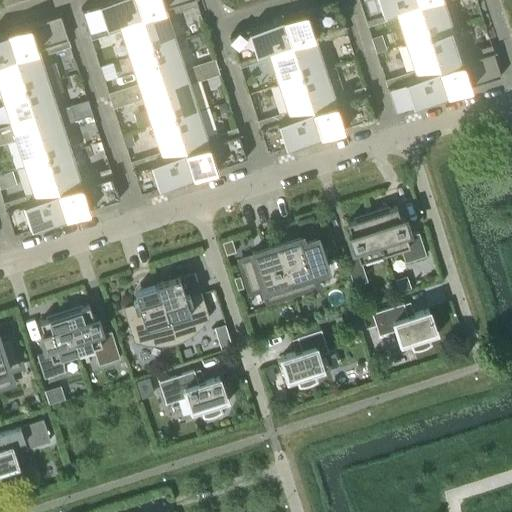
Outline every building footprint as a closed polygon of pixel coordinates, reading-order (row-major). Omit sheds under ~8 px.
[(103,0),(80,7),(88,31),(141,14),(136,0),(103,0)] [(136,0),(141,14),(184,0),(136,0)] [(184,0),(141,14),(152,48),(175,41),(166,14),(197,4),(195,0),(184,0)] [(358,0),(364,18),(418,0),(417,0),(358,0)] [(398,15),(406,42),(429,35),(418,0),(364,18),(367,25),(398,15)] [(418,0),(429,35),(451,28),(443,1),(445,0),(418,0)] [(296,10),(282,14),(290,41),(344,24),(336,1),(297,13),(296,10)] [(19,23),(5,28),(14,55),(67,38),(60,14),(20,27),(19,23)] [(121,29),(130,55),(152,48),(141,14),(88,31),(90,39),(121,29)] [(230,35),(237,59),(290,41),(282,14),(268,19),(269,22),(230,35)] [(290,41),(302,76),(324,69),(315,42),(346,32),(344,24),(290,41)] [(0,59),(14,55),(5,28),(0,29),(0,59)] [(429,35),(440,69),(493,52),(491,44),(460,54),(451,28),(429,35)] [(384,79),(386,86),(440,69),(429,35),(406,42),(415,69),(384,79)] [(14,55),(25,89),(47,82),(39,55),(70,45),(67,38),(14,55)] [(152,48),(163,82),(217,65),(214,58),(183,68),(175,41),(152,48)] [(270,56),(279,83),(302,76),(290,41),(237,59),(240,66),(270,56)] [(107,92),(110,100),(163,82),(152,48),(130,55),(138,82),(107,92)] [(493,52),(440,69),(448,96),(462,91),(461,88),(501,75),(493,52)] [(0,88),(3,96),(25,89),(14,55),(0,59),(0,88)] [(54,91),(64,89),(58,59),(48,61),(54,91)] [(163,82),(174,117),(197,109),(188,83),(219,73),(217,65),(163,82)] [(302,76),(313,110),(366,93),(363,85),(333,95),(324,69),(302,76)] [(440,69),(386,86),(394,110),(433,97),(434,101),(448,96),(440,69)] [(257,120),(259,127),(313,110),(302,76),(279,83),(288,110),(257,120)] [(25,89),(36,123),(89,106),(87,99),(56,109),(47,82),(25,89)] [(163,82),(110,100),(112,107),(143,97),(152,123),(152,124),(174,117),(163,82)] [(0,126),(0,134),(36,123),(25,89),(3,96),(11,123),(0,126)] [(366,93),(313,110),(321,137),(335,132),(334,129),(373,116),(366,93)] [(228,110),(225,101),(217,104),(220,113),(228,110)] [(36,123),(47,158),(70,150),(61,124),(92,114),(89,106),(36,123)] [(174,117),(185,151),(239,134),(236,126),(205,136),(197,109),(174,117)] [(313,110),(259,127),(267,151),(306,138),(307,141),(321,137),(313,110)] [(130,160),(132,168),(185,151),(174,117),(152,124),(160,151),(130,160)] [(0,143),(16,138),(25,165),(47,158),(36,123),(0,134),(0,143)] [(239,134),(185,151),(194,178),(208,173),(207,170),(246,157),(243,148),(239,134)] [(70,150),(47,158),(58,192),(111,175),(109,167),(78,177),(70,150)] [(185,151),(132,168),(140,192),(179,179),(180,182),(194,178),(185,151)] [(2,201),(5,209),(58,192),(47,158),(25,165),(33,191),(2,201)] [(111,175),(58,192),(67,219),(81,214),(80,211),(119,198),(111,175)] [(58,192),(5,209),(12,233),(52,220),(53,223),(67,219),(58,192)] [(387,205),(370,210),(384,252),(400,247),(404,261),(426,254),(418,231),(406,235),(396,205),(388,208),(387,205)] [(384,252),(370,210),(353,215),(354,218),(346,221),(356,251),(344,255),(353,284),(367,279),(360,259),(384,252)] [(290,239),(276,244),(292,292),(315,284),(311,271),(324,267),(315,237),(291,244),(290,239)] [(225,253),(235,250),(231,238),(221,241),(225,253)] [(292,292),(276,244),(262,248),(264,253),(240,260),(250,291),(264,286),(268,300),(292,292)] [(331,246),(324,249),(328,261),(335,258),(331,246)] [(178,275),(156,282),(176,343),(183,341),(182,338),(192,332),(200,325),(207,316),(199,292),(189,296),(188,292),(184,293),(178,275)] [(233,277),(236,289),(242,287),(239,275),(233,277)] [(176,343),(156,282),(155,282),(157,287),(135,294),(137,299),(133,300),(134,304),(124,307),(134,339),(145,342),(156,343),(167,343),(168,346),(176,343)] [(377,333),(378,334),(395,329),(400,345),(410,342),(413,349),(418,349),(422,348),(426,346),(430,344),(428,336),(438,333),(432,315),(431,315),(432,317),(430,317),(428,308),(414,312),(414,311),(412,306),(409,301),(403,303),(403,302),(371,312),(378,333),(377,333)] [(80,305),(63,310),(76,351),(92,345),(98,364),(119,357),(111,330),(98,334),(88,304),(81,306),(80,305)] [(76,351),(63,310),(46,315),(47,317),(39,320),(49,350),(36,354),(43,377),(63,371),(64,371),(61,355),(76,351)] [(340,314),(344,326),(356,322),(353,310),(340,314)] [(319,353),(327,350),(320,328),(296,336),(300,349),(280,356),(283,365),(282,365),(281,364),(280,364),(286,382),(296,378),(299,386),(303,385),(308,384),(312,383),(316,380),(313,373),(324,370),(319,353)] [(0,385),(11,382),(6,369),(20,365),(10,335),(0,337),(0,385)] [(201,409),(203,416),(212,415),(220,411),(218,404),(229,400),(223,383),(221,383),(218,375),(198,382),(193,369),(158,380),(165,401),(164,402),(164,403),(185,396),(190,412),(201,409)] [(137,385),(141,397),(155,393),(151,380),(137,385)] [(0,483),(5,482),(8,480),(11,478),(9,471),(19,468),(14,451),(26,447),(19,425),(0,431),(0,483)]
